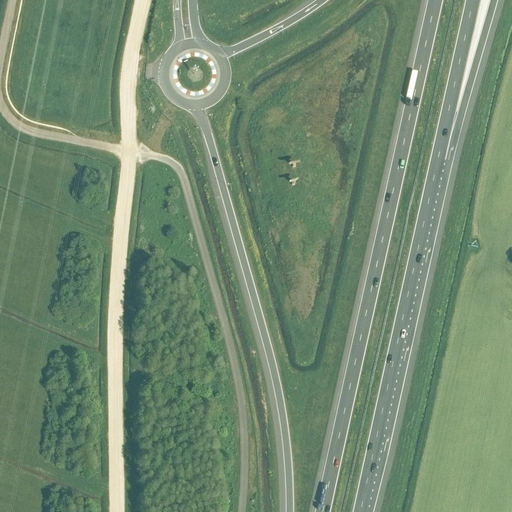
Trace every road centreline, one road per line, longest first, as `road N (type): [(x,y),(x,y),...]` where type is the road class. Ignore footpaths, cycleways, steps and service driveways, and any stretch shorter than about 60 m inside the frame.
road 1 (motorway): [(435,0),(323,511)]
road 2 (motorway): [(195,106),(279,404),(288,511)]
road 3 (unclassified): [(241,511),(237,381),(180,174),(163,159),(129,152)]
road 4 (motorway): [(360,511),(437,160)]
road 5 (motorway): [(437,160),(494,0)]
road 6 (motorway): [(437,160),(473,0)]
road 7 (track): [(143,0),(128,73),(129,152)]
road 8 (track): [(129,152),(29,131),(0,102)]
